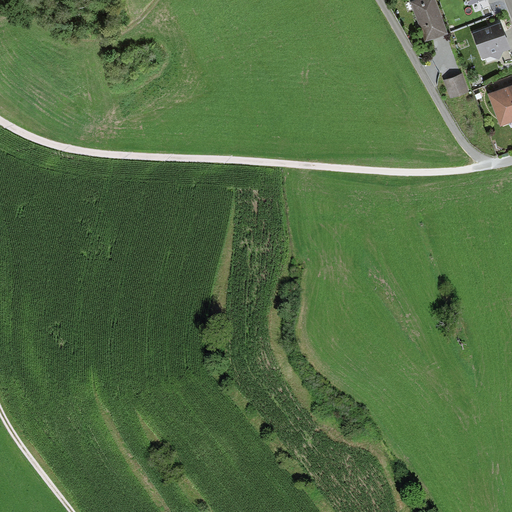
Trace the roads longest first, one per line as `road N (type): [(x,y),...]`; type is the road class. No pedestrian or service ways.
road 1 (track): [(0,120),(56,147),(136,156),(436,174),(489,165)]
road 2 (residential): [(380,0),(459,139),(489,165),(511,160)]
road 3 (track): [(155,0),(129,26),(103,35),(64,34),(34,0)]
road 4 (track): [(0,405),(70,511)]
